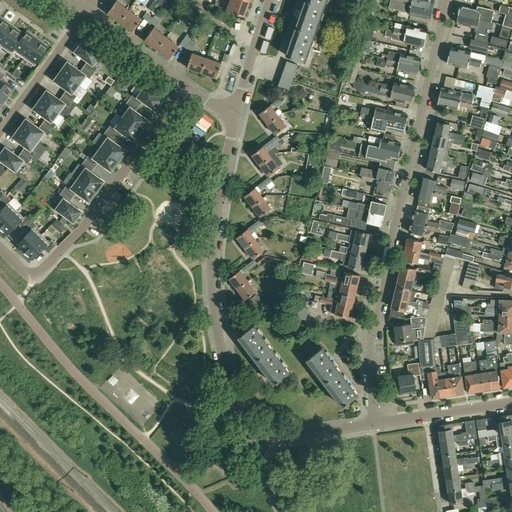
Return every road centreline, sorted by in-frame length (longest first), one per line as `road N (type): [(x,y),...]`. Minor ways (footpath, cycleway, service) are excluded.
road 1 (residential): [(373,420),(369,339),(447,0)]
road 2 (unclassified): [(253,443),(212,296),(233,115)]
road 3 (residential): [(186,87),(84,227),(34,278),(0,244)]
road 4 (residential): [(0,131),(85,14)]
road 5 (residential): [(373,420),(511,402)]
road 6 (residential): [(186,87),(85,14)]
road 7 (residential): [(253,443),(373,420)]
road 8 (unclassified): [(233,115),(273,0)]
